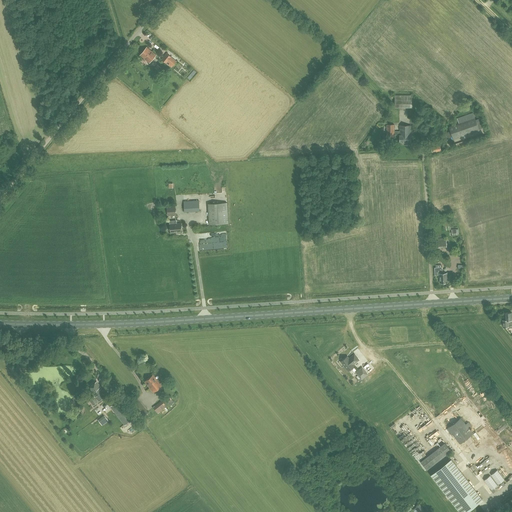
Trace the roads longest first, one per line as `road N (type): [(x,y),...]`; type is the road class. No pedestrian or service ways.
road 1 (primary): [(0,322),(103,324),(432,303)]
road 2 (unclassified): [(432,303),(412,291),(420,155)]
road 3 (unclassified): [(390,106),(280,0)]
road 4 (track): [(0,198),(96,82)]
